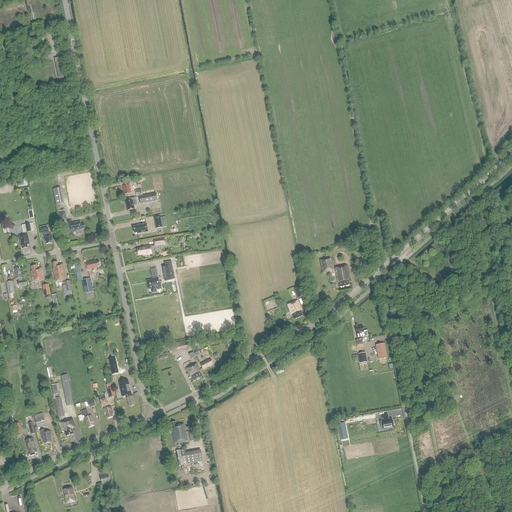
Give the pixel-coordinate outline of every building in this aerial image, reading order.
[(58,78),(67,76),(63,57),(55,58),(58,78)] [(123,186),(124,195),(131,193),(129,185),(123,186)] [(56,204),(62,203),(59,188),(53,189),(56,204)] [(139,196),(141,204),(153,202),(157,201),(156,193),(139,196)] [(126,202),(127,210),(134,209),(133,205),(137,205),(135,197),(128,199),(129,202),(126,202)] [(81,229),(85,228),(84,224),(81,225),(80,221),(69,223),(71,232),(76,231),(76,234),(77,234),(81,233),(82,233),(81,230),(82,230),(81,229)] [(15,225),(9,222),(6,227),(12,230),(15,225)] [(146,223),(137,225),(137,226),(133,227),(134,233),(137,233),(138,233),(148,232),(146,223)] [(48,227),(40,229),(41,234),(44,233),(44,235),(43,235),(44,242),(46,242),(46,244),(52,243),(51,241),(53,240),(51,233),(48,234),(47,233),(49,232),(48,227)] [(22,246),(22,249),(27,248),(27,245),(29,244),(28,235),(19,236),(21,246),(22,246)] [(367,252),(363,244),(358,246),(359,249),(360,249),(363,254),(367,252)] [(151,254),(150,246),(144,247),(144,248),(137,249),(138,255),(143,254),(144,255),(151,254)] [(327,259),(326,258),(320,260),(323,272),(326,271),(326,272),(333,270),(330,258),(327,259)] [(445,264),(440,258),(434,264),(439,269),(442,266),(443,267),(445,264)] [(97,266),(100,266),(99,261),(96,262),(95,261),(85,263),(87,270),(98,268),(97,266)] [(165,263),(165,266),(162,266),(165,281),(175,279),(171,261),(165,263)] [(52,269),(55,282),(63,280),(64,284),(65,283),(67,292),(72,291),(70,281),(66,282),(65,280),(66,280),(63,264),(58,265),(57,262),(52,263),(53,268),(52,269)] [(44,280),(42,268),(37,269),(36,265),(31,266),(32,271),(31,271),(33,282),(44,280)] [(349,279),(346,265),(334,268),(337,282),(338,282),(339,287),(349,285),(348,280),(349,279)] [(20,272),(20,268),(14,269),(15,272),(14,272),(15,279),(18,279),(19,281),(18,281),(19,287),(27,286),(26,280),(22,281),(22,278),(23,278),(22,272),(20,272)] [(152,279),(153,280),(147,281),(148,290),(151,289),(152,293),(157,292),(156,290),(162,288),(161,284),(159,284),(158,278),(152,279)] [(90,279),(82,281),(85,293),(93,291),(90,279)] [(12,281),(6,282),(9,294),(15,293),(12,281)] [(301,285),(293,288),(297,298),(305,295),(301,285)] [(301,310),(297,300),(287,305),(291,314),(292,314),(294,319),(303,315),(300,310),(301,310)] [(363,326),(355,328),(357,334),(358,340),(356,340),(357,345),(363,344),(361,336),(363,336),(363,337),(368,336),(367,334),(367,332),(367,331),(364,332),(363,326)] [(187,341),(176,343),(177,349),(182,347),(183,349),(188,347),(191,347),(190,343),(188,343),(187,341)] [(384,344),(376,345),(379,360),(386,358),(384,344)] [(365,353),(359,354),(360,363),(367,362),(365,353)] [(201,365),(203,370),(214,365),(211,360),(201,365)] [(194,365),(187,369),(191,378),(192,378),(194,381),(202,377),(200,372),(201,372),(197,364),(194,366),(194,365)] [(73,404),(67,375),(60,376),(66,405),(73,404)] [(128,383),(120,385),(123,397),(127,396),(127,397),(126,398),(127,401),(128,401),(129,407),(134,406),(133,403),(135,403),(133,396),(131,397),(128,383)] [(106,389),(109,397),(115,396),(112,387),(106,389)] [(104,395),(99,397),(100,400),(100,401),(102,406),(104,406),(105,408),(104,409),(105,413),(106,413),(108,418),(112,416),(111,414),(113,414),(110,407),(107,407),(106,405),(107,404),(105,399),(104,395)] [(64,416),(61,398),(54,399),(57,417),(64,416)] [(88,414),(87,409),(81,412),(82,416),(84,415),(85,418),(84,418),(86,424),(88,424),(89,427),(93,425),(92,423),(93,422),(91,416),(88,416),(87,414),(88,414)] [(388,415),(381,416),(382,421),(381,421),(381,422),(382,427),(382,429),(393,427),(393,423),(392,419),(389,419),(388,415)] [(45,426),(43,417),(34,419),(37,428),(45,426)] [(64,431),(66,436),(73,434),(71,428),(75,427),(72,418),(61,422),(61,421),(60,421),(63,431),(64,431)] [(172,428),(171,429),(174,444),(183,442),(187,441),(184,424),(176,425),(175,422),(171,423),(172,428)] [(22,434),(19,423),(14,425),(17,435),(22,434)] [(344,423),(338,424),(341,440),(347,439),(344,423)] [(41,436),(42,436),(44,443),(51,442),(50,435),(51,435),(50,431),(45,432),(44,430),(40,430),(41,436)] [(196,439),(195,430),(188,431),(190,441),(196,439)] [(28,451),(29,451),(30,456),(35,455),(34,453),(36,452),(32,438),(25,440),(28,451)] [(200,451),(183,455),(182,450),(176,451),(178,466),(202,461),(200,451)] [(110,482),(108,474),(100,476),(102,484),(110,482)] [(66,503),(76,501),(75,497),(74,497),(72,488),(64,490),(66,503)]
